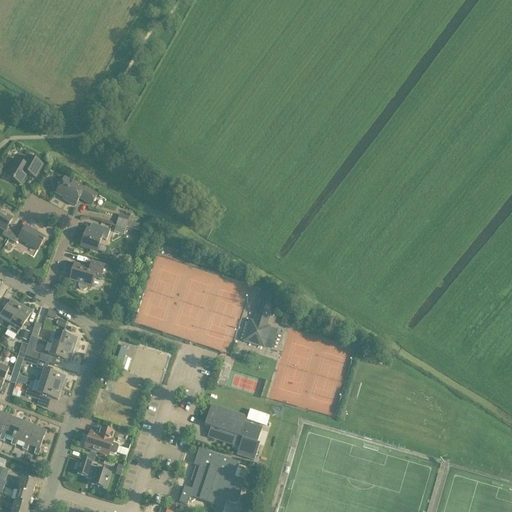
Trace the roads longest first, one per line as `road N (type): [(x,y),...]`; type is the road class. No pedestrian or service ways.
road 1 (residential): [(49,489),(100,330),(43,297)]
road 2 (residential): [(43,297),(74,220),(39,200)]
